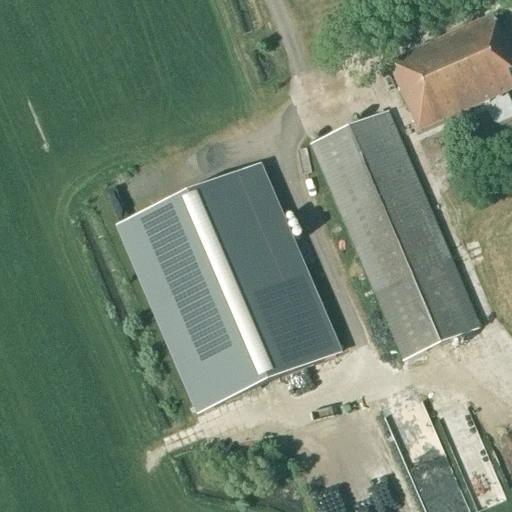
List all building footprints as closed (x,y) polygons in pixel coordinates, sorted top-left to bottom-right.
[(501,37),(492,17),(388,65),(418,133),(511,91),(511,54),(503,36),(501,37)] [(403,363),(480,330),(450,262),(388,114),(310,146),(374,295),(403,363)] [(255,171),(122,228),(202,415),(335,358),(255,171)] [(502,492),(470,407),(449,415),(464,454),(469,452),(479,479),(467,483),(474,502),(502,492)] [(408,416),(404,414),(401,413),(398,412),(394,411),(391,411),(388,410),(383,410),(377,411),(374,411),(370,413),(368,413),(364,415),(362,417),(359,418),(357,420),(353,423),(350,426),(348,428),(346,431),(345,433),(343,436),(342,439),(341,442),(340,446),(339,449),(339,452),(339,455),(339,458),(339,463),(339,466),(340,469),(341,471),(343,476),(344,478),(346,481),(347,483),(349,486),(351,488),(353,490),(356,492),(358,494),(360,496),(363,497),(367,499),(370,500),(373,501),(379,502),(385,503),(389,502),(392,502),(395,501),(400,500),(403,499),(407,497),(409,496),(412,494),(415,491),(419,488),(421,486),(422,483),(424,481),(426,478),(427,475),(428,473),(429,470),(430,467),(431,462),(431,459),(431,456),(431,453),(431,450),(430,447),(429,444),(428,441),(427,439),(426,436),(425,433),(424,432),(421,428),(418,425),(416,423),(414,421),(410,418),(408,416)]
